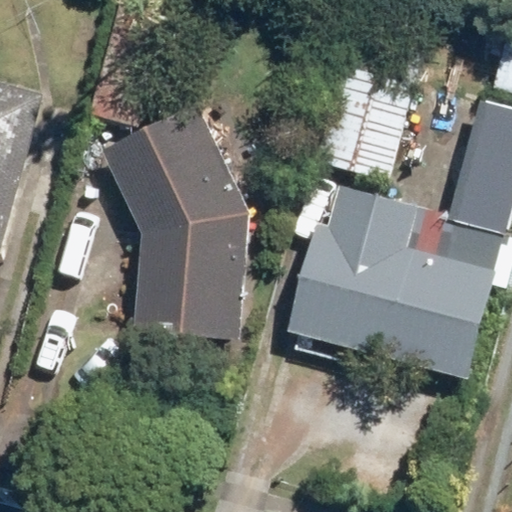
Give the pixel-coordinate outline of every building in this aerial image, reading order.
[(135,13),(108,111),(143,120),(169,23),(135,13)] [(511,26),(494,102),(511,106),(511,26)] [(347,74),(326,164),(395,181),(416,91),(347,74)] [(0,231),(34,108),(0,98),(0,231)] [(112,160),(143,229),(138,336),(240,341),(245,228),(197,122),(112,160)] [(323,231),(296,333),(470,379),(497,277),(323,231)]
